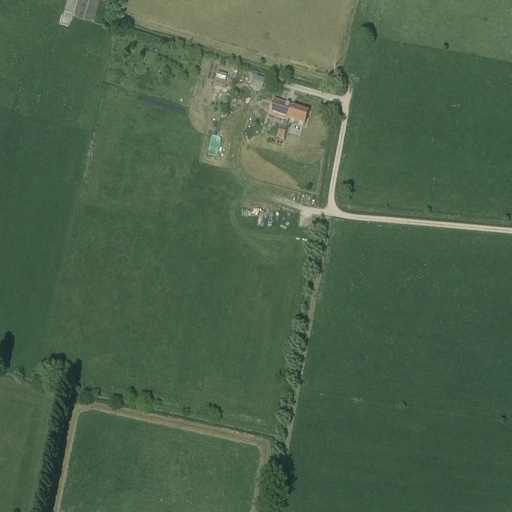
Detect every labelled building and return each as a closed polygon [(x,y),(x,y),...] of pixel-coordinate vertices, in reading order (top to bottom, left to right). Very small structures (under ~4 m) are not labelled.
[(76,0),(73,13),(94,19),(99,0),(76,0)] [(260,79),(253,77),(250,85),(258,88),(260,79)] [(274,100),(269,116),(284,121),(289,122),(289,120),(306,125),(310,112),(294,107),(294,106),(274,100)] [(281,127),(278,138),(284,140),(288,129),(287,129),(282,128),(281,127)] [(226,172),(244,176),(246,167),(228,162),(226,172)]
